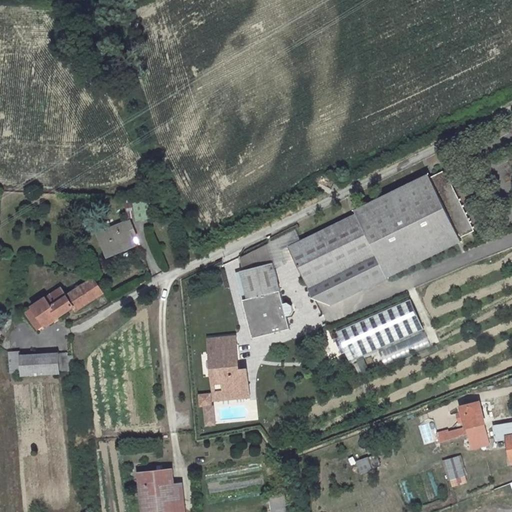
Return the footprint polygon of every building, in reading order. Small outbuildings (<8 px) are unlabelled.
[(430,181),(428,178),(355,214),(288,247),(292,256),(306,288),(374,255),(387,281),(461,245),(459,242),(474,234),(444,174),(430,181)] [(155,222),(142,223),(144,244),(158,242),(155,222)] [(127,226),(98,229),(101,255),(118,252),(118,247),(130,245),(127,226)] [(270,246),(248,252),(251,264),(273,258),(270,246)] [(288,247),(278,252),(282,260),(292,256),(288,247)] [(387,281),(374,255),(306,288),(312,302),(341,303),(387,281)] [(272,261),(239,268),(251,331),(285,324),(283,315),(280,302),(272,261)] [(56,288),(37,298),(42,308),(50,324),(83,308),(85,311),(103,302),(93,282),(62,299),(56,288)] [(414,300),(338,329),(350,360),(426,332),(414,300)] [(284,301),(280,302),(283,315),(287,314),(289,309),(289,305),(284,301)] [(42,308),(33,316),(41,328),(50,324),(42,308)] [(241,337),(208,342),(212,389),(256,386),(255,367),(245,368),(241,337)] [(58,353),(20,357),(22,376),(60,372),(58,353)] [(202,393),(203,426),(216,425),(214,393),(202,393)] [(486,404),(467,408),(477,451),(496,446),(486,404)] [(511,426),(500,428),(502,440),(511,438),(511,426)] [(357,460),(360,473),(373,470),(370,456),(357,460)] [(468,459),(449,464),(455,484),(457,491),(476,486),(468,459)] [(324,511),(317,466),(306,467),(313,511),(324,511)] [(308,511),(302,471),(293,472),(298,511),(308,511)] [(183,511),(179,472),(144,476),(148,511),(183,511)] [(425,479),(436,506),(450,500),(439,474),(425,479)] [(293,511),(291,499),(276,501),(277,511),(293,511)]
